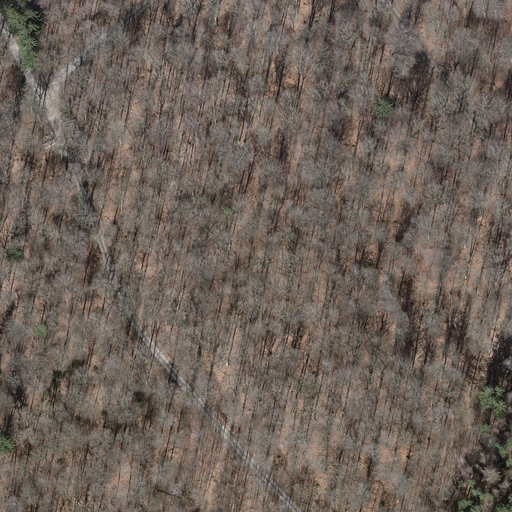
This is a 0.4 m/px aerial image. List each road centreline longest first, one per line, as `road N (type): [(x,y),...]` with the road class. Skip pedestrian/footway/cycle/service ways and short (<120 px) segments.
road 1 (track): [(0,29),(308,511)]
road 2 (track): [(158,0),(0,130)]
road 3 (track): [(385,0),(511,148)]
